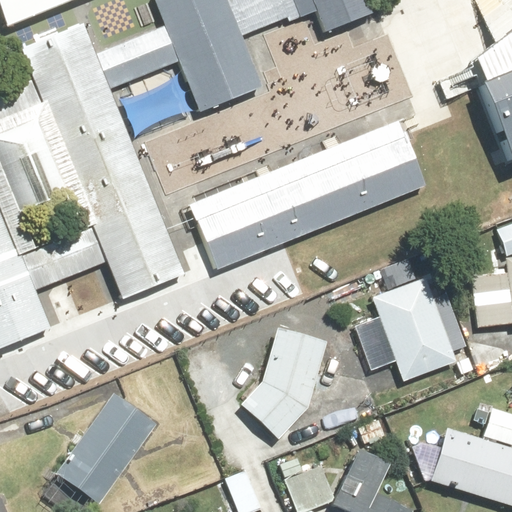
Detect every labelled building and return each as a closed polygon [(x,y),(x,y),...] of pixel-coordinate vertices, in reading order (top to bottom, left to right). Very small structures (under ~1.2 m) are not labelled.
[(0,0),(0,8),(7,25),(68,0),(0,0)] [(36,77),(0,91),(0,347),(51,327),(36,291),(110,262),(124,299),(184,276),(109,88),(180,59),(201,112),(260,88),(240,38),(320,6),(328,26),(372,8),(368,0),(155,0),(166,24),(95,53),(77,8),(18,31),(36,77)] [(511,39),(476,63),(511,149),(511,39)] [(404,119),(191,202),(217,268),(429,185),(404,119)] [(511,225),(497,230),(506,256),(511,254),(511,225)] [(511,260),(502,261),(510,329),(511,328),(511,260)] [(423,280),(369,300),(401,385),(454,365),(423,280)] [(304,413),(324,345),(273,331),(257,387),(239,405),(275,442),(304,413)] [(96,507),(152,427),(107,396),(51,475),(96,507)] [(511,450),(444,429),(427,483),(511,509),(511,450)] [(407,511),(371,494),(385,467),(354,451),(326,508),(334,511),(407,511)] [(251,472),(229,481),(241,511),(255,511),(265,508),(251,472)] [(9,511),(3,496),(0,497),(0,511),(9,511)]
